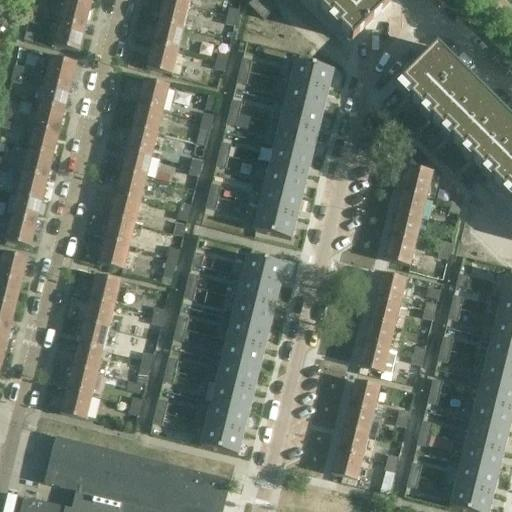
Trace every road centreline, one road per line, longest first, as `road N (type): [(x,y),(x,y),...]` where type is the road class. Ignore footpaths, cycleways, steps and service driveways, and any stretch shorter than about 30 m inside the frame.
road 1 (residential): [(259,511),(366,90),(439,17)]
road 2 (residential): [(20,413),(122,0)]
